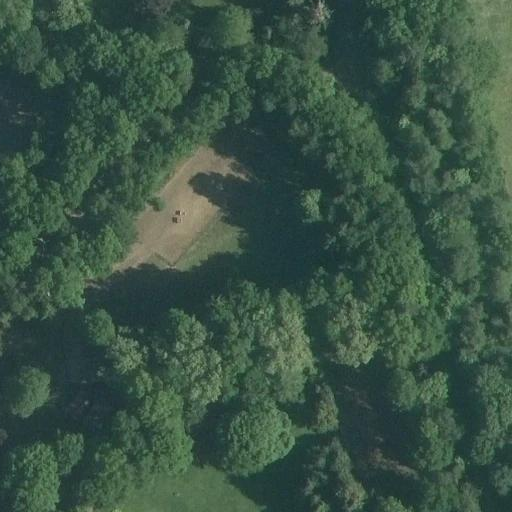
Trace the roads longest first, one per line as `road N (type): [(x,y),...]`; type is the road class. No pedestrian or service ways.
road 1 (unclassified): [(490,511),(365,79)]
road 2 (unclassified): [(365,79),(0,37)]
